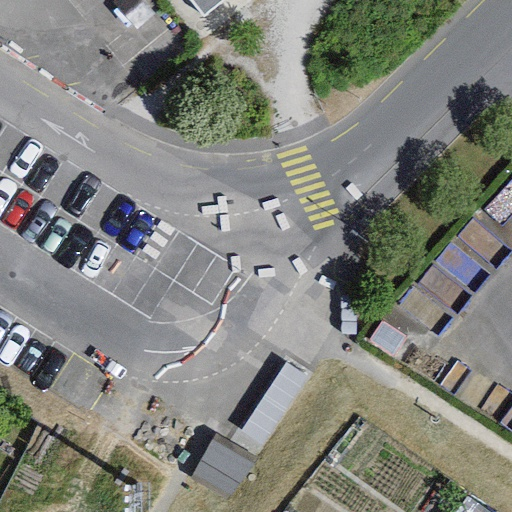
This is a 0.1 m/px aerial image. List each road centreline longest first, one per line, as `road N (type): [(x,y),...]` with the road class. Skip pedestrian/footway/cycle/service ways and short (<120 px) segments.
road 1 (residential): [(316,190),(268,198),(193,192),(151,176),(0,83)]
road 2 (residential): [(316,190),(511,5)]
